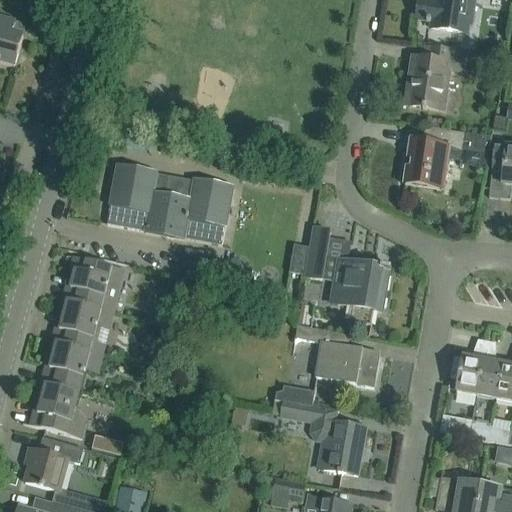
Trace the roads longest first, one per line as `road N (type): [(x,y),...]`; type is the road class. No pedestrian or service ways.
road 1 (residential): [(449,261),(391,223),(374,192),(387,0)]
road 2 (unclassified): [(0,376),(59,147)]
road 3 (residential): [(407,511),(439,315)]
road 4 (unclassified): [(59,147),(101,0)]
road 5 (unknown): [(250,151),(372,174)]
